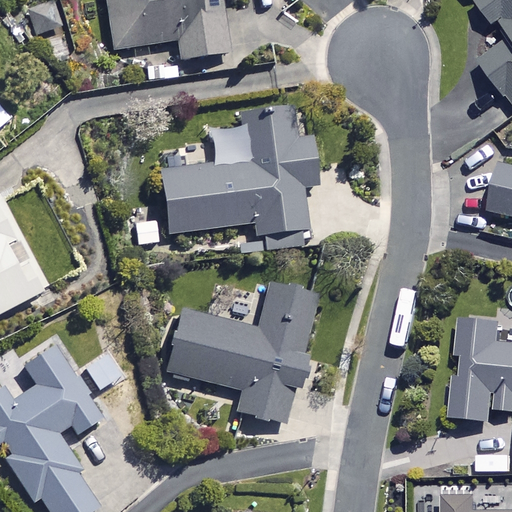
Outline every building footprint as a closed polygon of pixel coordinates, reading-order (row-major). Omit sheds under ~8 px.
[(106,0),(114,51),(177,41),(180,61),(229,53),(220,0),(106,0)] [(511,0),(479,0),(477,2),(506,40),(479,61),(511,104),(511,0)] [(297,139),(293,110),(243,116),(245,128),(211,132),(215,166),(160,172),(167,235),(252,225),(254,237),(307,231),(302,189),(318,187),(312,138),(297,139)] [(511,165),(501,163),(489,212),(511,217),(511,165)] [(0,312),(46,289),(1,200),(0,200),(0,312)] [(314,294),(265,284),(256,327),(179,311),(165,375),(240,391),(235,414),(287,425),(314,294)] [(501,324),(460,320),(451,418),(490,421),(491,410),(511,411),(511,345),(499,344),(501,324)] [(101,419),(57,347),(23,368),(35,388),(11,403),(3,390),(0,391),(0,452),(32,504),(39,499),(47,511),(91,511),(100,506),(56,433),(69,425),(75,435),(101,419)] [(473,511),(473,498),(443,498),(443,511),(473,511)]
